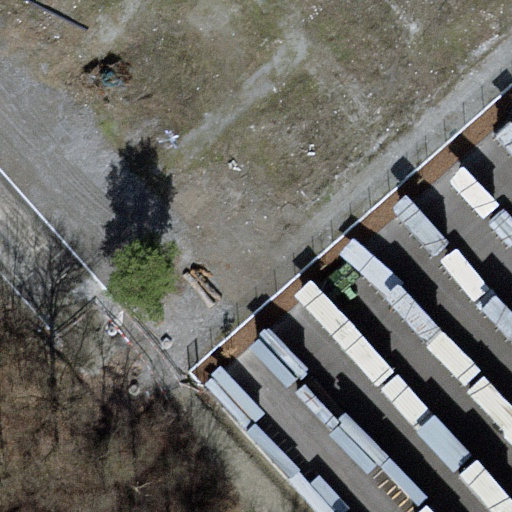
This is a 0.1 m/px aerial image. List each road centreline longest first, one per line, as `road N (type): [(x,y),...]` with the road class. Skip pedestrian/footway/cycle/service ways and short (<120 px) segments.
road 1 (unclassified): [(511,71),(166,378)]
road 2 (track): [(166,378),(282,511)]
